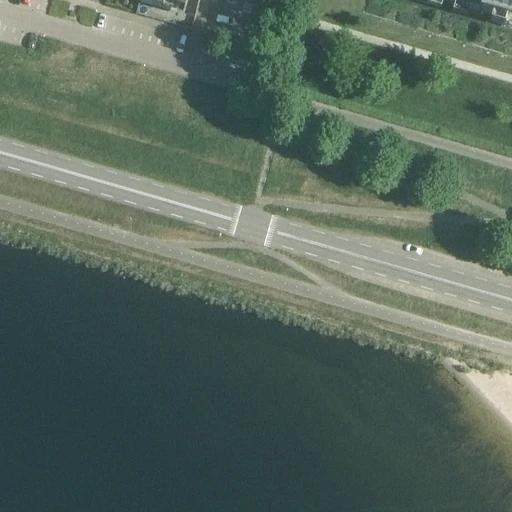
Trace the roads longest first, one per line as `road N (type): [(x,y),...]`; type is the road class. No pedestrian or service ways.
road 1 (tertiary): [(511,300),(0,154)]
road 2 (residential): [(0,15),(231,82)]
